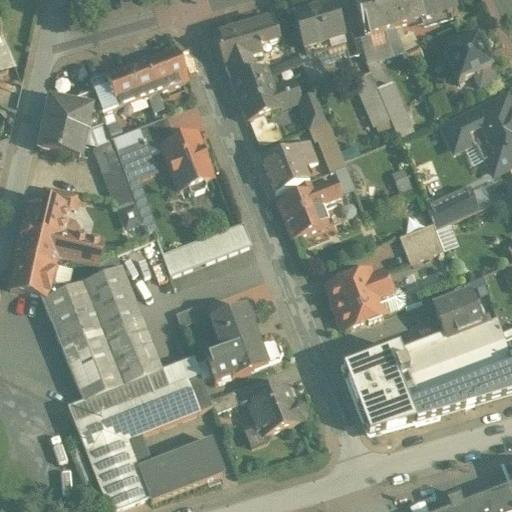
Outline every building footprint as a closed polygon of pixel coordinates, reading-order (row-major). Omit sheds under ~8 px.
[(403,54),(392,32),(382,0),(352,0),(364,40),(385,34),(388,44),(387,44),(391,59),(404,55),(403,54)] [(423,0),(382,0),(392,32),(454,14),(449,0),(426,0),(423,1),(423,0)] [(332,4),(292,16),(295,26),(305,60),(344,48),(343,42),(332,4)] [(271,21),(212,39),(224,70),(225,69),(246,61),(247,63),(271,55),(268,47),(277,44),(278,44),(271,21)] [(305,60),(295,26),(287,29),(296,59),(298,58),(299,62),(305,60)] [(0,77),(15,72),(0,32),(0,77)] [(481,37),(459,48),(455,40),(446,45),(450,52),(442,55),(457,87),(472,80),(478,93),(496,84),(490,71),(491,71),(485,56),(490,54),(481,37)] [(412,50),(403,54),(404,55),(406,61),(415,57),(412,50)] [(175,51),(89,84),(93,94),(101,118),(188,84),(175,51)] [(246,61),(225,69),(231,84),(252,76),(247,63),(246,61)] [(252,76),(231,84),(246,125),(280,112),(280,113),(299,105),(292,85),(272,92),(264,71),(252,76)] [(376,92),(369,75),(353,82),(373,130),(389,123),(376,92)] [(391,85),(376,92),(389,123),(398,142),(412,135),(391,85)] [(73,103),(51,99),(39,152),(78,161),(81,147),(84,147),(86,136),(105,128),(101,118),(93,94),(92,95),(92,96),(73,103)] [(315,99),(305,103),(308,110),(301,113),(308,133),(309,133),(325,126),(315,99)] [(511,115),(506,103),(444,133),(454,154),(469,146),(467,142),(475,138),(494,177),(507,170),(511,167),(511,115)] [(165,121),(139,132),(144,144),(153,167),(154,166),(150,156),(162,151),(162,150),(175,145),(165,121)] [(325,126),(309,133),(314,146),(317,145),(329,176),(336,174),(345,170),(327,126),(325,126)] [(175,145),(162,150),(162,151),(179,195),(189,191),(190,195),(194,197),(203,194),(205,190),(203,185),(213,181),(195,137),(175,145)] [(115,155),(111,144),(95,150),(93,152),(112,203),(113,204),(135,207),(124,177),(115,155)] [(144,144),(115,155),(124,177),(153,167),(144,144)] [(309,144),(261,163),(274,197),(308,184),(303,172),(317,166),(309,144)] [(157,175),(154,166),(153,167),(124,177),(135,207),(142,227),(146,236),(156,232),(139,187),(141,181),(157,175)] [(355,194),(345,170),(336,174),(345,198),(355,194)] [(335,184),(277,206),(291,243),(326,230),(326,229),(325,229),(318,209),(341,200),(335,184)] [(469,190),(425,210),(433,228),(435,234),(479,214),(469,190)] [(79,198),(52,193),(48,206),(69,211),(68,212),(75,214),(79,198)] [(48,206),(29,202),(15,260),(16,261),(54,270),(54,269),(56,260),(95,269),(97,270),(97,267),(103,246),(63,236),(68,212),(69,211),(48,206)] [(135,207),(113,204),(124,234),(142,227),(135,207)] [(243,227),(162,257),(171,280),(251,249),(243,227)] [(433,228),(399,241),(404,255),(437,242),(434,234),(435,234),(433,228)] [(437,242),(404,255),(409,268),(443,255),(437,242)] [(116,259),(97,267),(97,270),(95,269),(100,280),(121,271),(116,259)] [(54,270),(16,261),(9,293),(41,300),(52,303),(52,299),(67,292),(68,290),(55,287),(58,270),(54,269),(54,270)] [(162,375),(121,271),(100,280),(67,292),(52,299),(52,303),(41,300),(84,406),(162,375)] [(367,274),(327,289),(334,306),(333,308),(336,315),(341,318),(344,325),(342,328),(344,333),(365,325),(368,326),(379,322),(381,319),(384,318),(379,306),(381,301),(388,298),(389,295),(384,280),(380,278),(370,282),(367,274)] [(469,297),(432,311),(443,339),(399,356),(398,352),(342,373),(364,429),(370,427),(381,432),(382,435),(414,426),(415,428),(440,421),(511,399),(511,375),(501,338),(496,324),(489,326),(487,320),(479,324),(469,297)] [(205,307),(175,318),(180,331),(209,320),(209,319),(205,307)] [(246,310),(208,324),(209,326),(220,356),(215,357),(212,349),(199,354),(203,363),(203,364),(205,364),(211,381),(209,382),(210,382),(211,385),(212,384),(214,389),(230,383),(231,383),(268,370),(269,369),(278,366),(281,359),(278,352),(272,349),(261,353),(246,312),(246,310)] [(511,333),(501,338),(511,375),(511,333)] [(193,363),(162,375),(84,406),(68,413),(74,428),(186,384),(199,379),(194,366),(193,363)] [(203,363),(194,366),(199,379),(202,385),(210,382),(209,382),(211,381),(205,364),(203,364),(203,363)] [(199,379),(186,384),(200,416),(212,411),(209,404),(202,385),(199,379)] [(186,384),(74,428),(87,460),(127,445),(141,439),(200,416),(186,384)] [(284,387),(249,400),(260,430),(245,435),(251,451),(267,445),(265,440),(299,427),(299,426),(304,424),(307,419),(302,408),(297,405),(291,408),(283,388),(284,388),(284,387)] [(235,394),(209,404),(212,411),(214,418),(240,408),(235,394)] [(211,444),(151,467),(141,439),(127,445),(148,503),(150,506),(224,478),(211,444)] [(127,445),(87,460),(106,511),(124,511),(148,503),(127,445)] [(511,511),(511,489),(462,509),(457,497),(445,502),(448,511),(511,511)]
